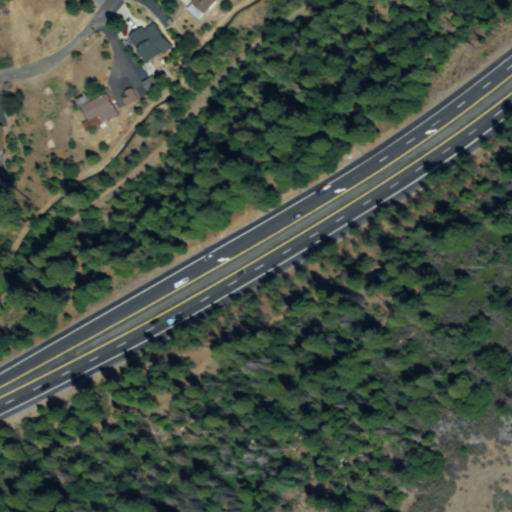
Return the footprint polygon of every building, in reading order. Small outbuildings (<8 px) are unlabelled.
[(190,9),(194,5),(192,3),(194,0),(217,0),(205,14),(203,13),(199,18),(190,9)] [(155,25),(172,47),(151,63),(132,38),(143,29),(145,32),(155,25)] [(144,82),(152,78),(157,86),(149,91),(144,82)] [(137,100),(127,106),(124,100),(129,97),(126,92),(131,89),(137,100)] [(103,122),(101,118),(92,123),(84,107),(107,95),(117,114),(103,122)]
